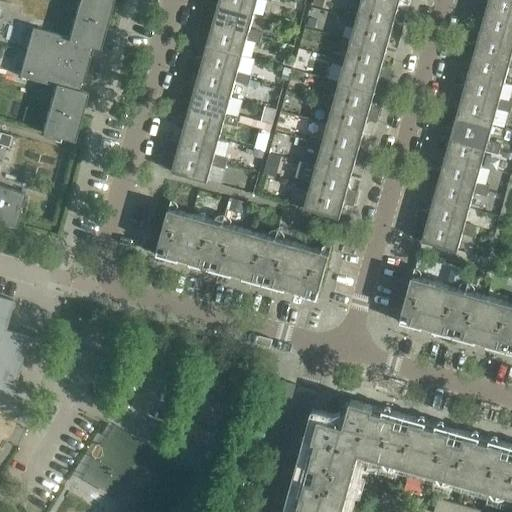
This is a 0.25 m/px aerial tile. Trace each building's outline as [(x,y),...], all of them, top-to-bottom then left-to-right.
[(100,48),(112,0),(78,0),(69,37),(33,27),(19,75),(55,85),(42,131),(74,140),(87,92),(81,90),(93,46),(100,48)] [(258,0),(219,0),(219,3),(255,13),(258,0)] [(396,18),(398,8),(369,0),(361,0),(358,14),(357,19),(396,30),(398,23),(396,18)] [(481,16),(483,9),(485,2),(478,0),(474,14),(481,16)] [(511,0),(487,0),(485,2),(483,9),(511,16),(511,0)] [(250,29),(255,13),(219,3),(216,13),(211,16),(209,23),(249,34),(250,29)] [(511,16),(483,9),(481,16),(483,20),(481,31),(511,39),(511,16)] [(355,24),(357,19),(358,14),(345,10),(342,20),(355,24)] [(207,30),(209,23),(211,16),(205,14),(201,28),(207,30)] [(394,37),(396,30),(357,19),(355,24),(351,40),(387,49),(390,39),(394,37)] [(243,55),(247,39),(249,34),(209,23),(207,30),(210,34),(207,45),(242,55),(243,55)] [(401,38),(405,24),(398,23),(396,30),(394,37),(401,38)] [(260,42),(263,32),(250,29),(249,34),(247,39),(260,42)] [(511,56),(511,39),(481,31),(478,41),(473,43),(471,50),(511,61),(511,56)] [(384,60),(387,49),(351,40),(347,55),(345,60),(385,71),(387,64),(384,60)] [(469,57),(471,50),(473,43),(467,42),(463,56),(469,57)] [(239,70),(243,55),(242,55),(207,45),(204,55),(200,58),(198,65),(237,76),(239,70)] [(509,66),(511,61),(471,50),(469,57),(472,62),(469,72),(505,82),(509,66)] [(344,65),(345,60),(347,55),(333,52),(331,62),(344,65)] [(196,72),(198,65),(200,58),(193,56),(189,70),(196,72)] [(383,78),(385,71),(345,60),(344,65),(339,81),(375,91),(378,81),(383,78)] [(389,80),(393,66),(387,64),(385,71),(383,78),(389,80)] [(236,81),(237,76),(198,65),(196,72),(198,76),(195,87),(231,97),(236,81)] [(249,84),(252,74),(239,70),(237,76),(236,81),(249,84)] [(501,98),(505,82),(469,72),(466,83),(462,85),(460,92),(499,103),(501,98)] [(372,102),(375,91),(339,81),(335,97),(334,102),(373,113),(375,106),(372,102)] [(458,99),(460,92),(462,85),(455,83),(451,97),(458,99)] [(227,112),(231,97),(195,87),(193,97),(188,99),(186,106),(226,117),(227,112)] [(498,108),(499,103),(460,92),(458,99),(460,104),(457,114),(493,124),(498,108)] [(332,107),(334,102),(335,97),(322,93),(319,104),(332,107)] [(184,113),(186,106),(188,99),(182,98),(178,112),(184,113)] [(511,112),(511,107),(511,101),(501,98),(499,103),(498,108),(511,112)] [(371,120),(373,113),(334,102),(332,107),(328,123),(364,133),(366,123),(371,120)] [(224,122),(226,117),(186,106),(184,113),(187,118),(184,128),(220,138),(224,122)] [(378,122),(381,108),(375,106),(373,113),(371,120),(378,122)] [(237,126),(240,116),(227,112),(226,117),(224,122),(237,126)] [(489,140),(493,124),(457,114),(455,125),(450,127),(448,134),(487,145),(489,140)] [(361,143),(364,133),(328,123),(323,139),(322,144),(361,155),(363,148),(361,143)] [(446,141),(448,134),(450,127),(444,125),(440,139),(446,141)] [(215,154),(220,138),(184,128),(181,138),(176,141),(174,148),(214,159),(215,154)] [(486,150),(487,145),(448,134),(446,141),(449,146),(446,156),(482,166),(486,150)] [(321,149),(322,144),(323,139),(310,135),(307,145),(321,149)] [(173,155),(174,148),(176,141),(170,139),(166,153),(173,155)] [(499,154),(502,143),(489,140),(487,145),(486,150),(499,154)] [(360,162),(361,155),(322,144),(321,149),(316,165),(352,175),(355,165),(360,162)] [(208,181),(213,164),(214,159),(174,148),(173,155),(175,160),(172,171),(208,181)] [(366,164),(370,150),(363,148),(361,155),(360,162),(366,164)] [(226,168),(228,158),(215,154),(214,159),(213,164),(226,168)] [(477,182),(482,166),(446,156),(443,166),(438,169),(436,176),(476,187),(477,182)] [(349,185),(352,175),(316,165),(312,181),(310,186),(350,197),(352,190),(349,185)] [(435,183),(436,176),(438,169),(432,167),(428,181),(435,183)] [(475,192),(476,187),(436,176),(435,183),(437,187),(434,198),(470,208),(475,192)] [(309,191),(310,186),(312,181),(299,177),(296,187),(309,191)] [(488,195),(490,185),(477,182),(476,187),(475,192),(488,195)] [(25,192),(0,185),(0,221),(15,226),(25,192)] [(348,204),(350,197),(310,186),(309,191),(304,207),(340,217),(343,206),(348,204)] [(354,206),(358,191),(352,190),(350,197),(348,204),(354,206)] [(466,223),(470,208),(434,198),(431,208),(427,210),(425,218),(464,228),(466,223)] [(210,269),(223,222),(169,207),(156,254),(210,269)] [(423,224),(425,218),(427,210),(420,209),(417,223),(423,224)] [(458,250),(463,233),(464,228),(425,218),(423,224),(426,229),(423,240),(458,250)] [(263,283),(276,237),(223,222),(210,269),(263,283)] [(476,237),(479,227),(466,223),(464,228),(463,233),(476,237)] [(318,299),(331,252),(276,237),(263,283),(318,299)] [(454,337),(467,290),(413,275),(400,322),(454,337)] [(508,351),(511,335),(511,302),(467,290),(454,337),(508,351)] [(5,329),(13,300),(0,296),(0,387),(13,391),(28,336),(5,329)] [(292,398),(296,384),(283,380),(279,395),(292,398)] [(393,461),(405,414),(351,399),(344,424),(347,429),(360,452),(393,461)] [(499,490),(511,444),(405,414),(393,461),(499,490)] [(360,452),(347,429),(344,424),(319,417),(310,451),(309,451),(307,451),(306,452),(306,453),(305,454),(305,455),(306,456),(306,457),(307,457),(308,458),(305,471),(351,484),(360,452)] [(511,443),(511,444),(499,490),(511,494),(511,443)] [(343,511),(351,484),(305,471),(301,485),(299,485),(298,485),(297,486),(296,486),(296,487),(296,489),(296,490),(297,491),(299,492),(295,504),(294,504),(293,504),(292,505),(291,505),(291,507),(291,508),(291,509),(292,510),(293,511),(343,511)] [(481,511),(482,510),(438,498),(434,511),(481,511)]
